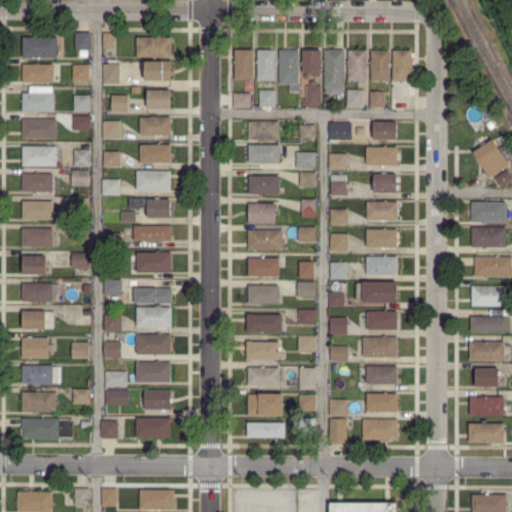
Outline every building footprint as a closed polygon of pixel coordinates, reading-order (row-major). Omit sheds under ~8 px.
[(88,49),(75,49),(75,33),(88,33),(88,49)] [(113,47),(103,47),(103,33),(113,34),(113,47)] [(23,56),(23,54),(22,54),(22,49),(23,49),(23,46),(21,46),(21,40),(23,40),(23,38),(33,37),(33,35),(37,35),(37,37),(55,37),(55,56),(23,56)] [(156,57),(137,57),(137,38),(157,38),(157,35),(161,35),(161,37),(170,37),(171,37),(170,56),(156,56),(156,57)] [(251,79),(234,79),(234,50),(251,51),(251,79)] [(275,79),(258,79),(258,63),(256,63),(256,60),(258,60),(258,50),(275,50),(275,79)] [(289,90),(289,83),(280,83),(279,50),(298,51),(298,85),(300,85),(300,90),(289,90)] [(322,75),(313,75),(313,72),(304,72),(304,65),(301,65),(301,61),(304,61),(304,50),(322,50),(322,75)] [(326,91),(326,86),(325,86),(324,61),(324,56),(326,56),(326,50),(343,50),(344,88),(343,88),(343,91),(326,91)] [(349,80),(349,64),(348,64),(348,60),(349,60),(349,50),(366,50),(366,80),(349,80)] [(371,81),(371,65),(370,65),(370,61),(372,61),(371,51),(389,51),(388,81),(371,81)] [(394,80),(393,51),(409,51),(409,57),(413,57),(413,64),(411,64),(411,79),(394,80)] [(167,82),(162,82),(162,80),(145,79),(145,77),(144,77),(144,75),(145,75),(145,68),(144,68),(144,64),(145,64),(145,62),(171,62),(170,80),(167,80),(167,82)] [(118,83),(103,83),(103,63),(119,64),(118,83)] [(53,83),(22,83),(22,64),(53,64),(53,83)] [(88,80),(73,80),(73,65),(88,65),(88,80)] [(320,106),(305,106),(305,105),(301,105),(302,98),(307,98),(307,85),(321,85),(320,106)] [(37,113),(23,113),(23,92),(30,92),(30,86),(53,86),(53,92),(53,111),(37,111),(37,113)] [(169,107),(148,106),(148,90),(170,91),(169,107)] [(274,105),(260,105),(260,90),(275,90),(274,105)] [(364,106),(348,106),(348,90),(364,90),(364,106)] [(383,107),(370,106),(370,91),(384,91),(383,107)] [(249,106),(234,106),(234,93),(249,93),(249,106)] [(90,111),(75,110),(75,95),(90,95),(90,111)] [(410,107),(395,107),(395,95),(410,95),(410,107)] [(126,111),(112,111),(113,96),(127,96),(126,111)] [(90,131),(75,131),(75,116),(90,117),(90,131)] [(141,135),(141,133),(139,133),(139,128),(140,128),(140,125),(139,124),(139,120),(140,120),(140,118),(170,118),(170,135),(141,135)] [(23,138),(22,126),(21,126),(21,121),(23,121),(23,120),(55,120),(56,138),(23,138)] [(104,137),(104,121),(120,121),(120,137),(104,137)] [(263,141),(258,141),(258,139),(250,140),(250,121),(278,122),(278,139),(263,140),(263,141)] [(329,122),(329,139),(351,139),(351,121),(329,122)] [(385,141),(381,141),(381,139),(374,139),(374,122),(396,121),(396,139),(385,139),(385,141)] [(314,140),(300,140),(300,125),(314,125),(314,140)] [(492,177),(474,152),(480,147),(480,145),(485,142),(486,143),(496,137),(506,152),(502,156),(509,166),(496,175),(492,177)] [(170,163),(140,162),(140,144),(157,145),(157,143),(160,143),(160,145),(171,145),(170,163)] [(279,163),(249,162),(249,145),(279,146),(279,163)] [(23,166),(23,152),(21,152),(21,148),(23,148),(23,146),(56,146),(56,166),(23,166)] [(384,168),(380,168),(380,165),(366,165),(366,162),(365,162),(366,158),(367,158),(367,154),(366,154),(366,150),(367,150),(367,147),(383,147),(383,146),(386,146),(386,147),(396,147),(396,165),(384,165),(384,168)] [(90,166),(74,165),(75,150),(90,150),(90,166)] [(119,166),(104,166),(104,152),(120,152),(119,166)] [(315,168),(296,167),(297,152),(315,152),(315,168)] [(345,167),(329,167),(329,154),(345,154),(345,167)] [(511,177),(511,175),(507,168),(494,177),(499,186),(511,177)] [(89,186),(73,186),(73,170),(89,170),(89,186)] [(137,189),(138,171),(170,171),(170,189),(137,189)] [(53,192),(23,192),(24,173),(35,173),(35,172),(39,172),(39,174),(53,174),(53,192)] [(315,193),(306,193),(306,186),(301,186),(301,173),(315,173),(315,193)] [(397,192),(374,192),(374,189),(373,189),(373,186),(374,186),(375,181),(373,181),(373,177),(374,177),(374,174),(381,174),(381,173),(386,173),(386,174),(397,174),(397,192)] [(346,195),(330,195),(331,175),(347,175),(346,195)] [(278,193),(249,193),(249,177),(278,177),(278,193)] [(104,194),(104,180),(120,180),(120,194),(104,194)] [(90,210),(73,210),(74,197),(90,197),(90,210)] [(147,218),(147,207),(140,207),(140,210),(138,211),(138,207),(129,207),(129,204),(127,204),(127,201),(129,201),(129,198),(148,198),(148,199),(170,199),(170,217),(147,218)] [(302,217),(302,199),(316,199),(316,217),(302,217)] [(384,222),(381,222),(381,219),(367,219),(367,216),(366,216),(366,212),(367,212),(367,209),(365,209),(365,205),(367,205),(367,201),(383,201),(383,200),(386,200),(386,201),(397,202),(397,219),(384,219),(384,222)] [(36,221),(32,221),(32,219),(22,219),(23,216),(21,216),(22,210),(23,210),(23,206),(21,206),(21,201),(53,201),(52,219),(36,219),(36,221)] [(486,223),(482,223),(482,221),(471,221),(471,219),(470,219),(470,213),(472,213),(472,209),(470,209),(470,205),(472,205),(472,202),(495,202),(505,202),(505,222),(495,222),(486,222),(486,223)] [(275,222),(250,222),(250,203),(275,203),(275,222)] [(331,223),(331,209),(347,209),(348,223),(331,223)] [(135,221),(122,221),(122,212),(135,212),(135,221)] [(87,239),(71,239),(72,225),(87,225),(87,239)] [(315,226),(298,225),(298,240),(315,240),(315,226)] [(134,240),(134,226),(170,226),(170,240),(134,240)] [(486,249),(482,249),(482,247),(471,247),(471,228),(495,227),(505,227),(505,247),(495,247),(486,247),(486,249)] [(36,249),(32,249),(32,245),(22,245),(22,243),(22,237),(23,237),(23,233),(22,233),(22,230),(23,230),(23,228),(52,229),(52,247),(36,246),(36,249)] [(394,249),(385,249),(385,246),(367,246),(367,244),(365,244),(365,240),(367,240),(367,236),(365,236),(365,232),(367,232),(367,229),(383,229),(383,228),(386,228),(386,230),(396,230),(396,247),(394,247),(394,249)] [(249,250),(249,230),(281,230),(280,250),(249,250)] [(105,248),(105,234),(120,233),(121,248),(105,248)] [(347,251),(331,251),(331,233),(347,234),(347,251)] [(170,271),(137,271),(137,253),(156,253),(156,251),(160,251),(160,253),(171,253),(170,271)] [(87,267),(73,267),(73,253),(87,253),(87,267)] [(397,275),(367,274),(366,257),(384,257),(384,255),(387,255),(387,257),(397,257),(397,275)] [(485,277),(475,277),(476,256),(495,256),(495,255),(499,256),(511,257),(511,258),(511,276),(495,276),(485,275),(485,277)] [(23,274),(23,272),(22,272),(22,266),(23,266),(22,257),(45,256),(46,273),(23,274)] [(262,278),(259,278),(259,275),(249,275),(249,273),(247,273),(247,269),(249,269),(249,262),(247,262),(247,259),(249,259),(249,258),(261,258),(261,256),(264,256),(264,258),(279,258),(279,276),(262,276),(262,278)] [(300,277),(299,262),(313,261),(314,276),(300,277)] [(331,278),(331,263),(346,263),(346,278),(331,278)] [(120,295),(105,295),(106,279),(121,279),(120,295)] [(315,296),(298,296),(299,281),(315,282),(315,296)] [(37,304),(31,304),(31,301),(23,301),(23,298),(20,298),(20,293),(23,293),(23,289),(21,289),(21,283),(34,283),(34,282),(39,282),(39,283),(53,283),(53,285),(59,285),(59,300),(53,300),(53,302),(37,302),(37,304)] [(363,302),(363,299),(357,299),(357,284),(363,284),(363,283),(397,283),(397,302),(363,302)] [(277,302),(249,302),(249,285),(278,286),(277,302)] [(504,306),(494,306),(471,306),(471,286),(495,287),(505,287),(504,306)] [(171,302),(135,302),(135,288),(155,288),(171,288),(171,302)] [(332,305),(332,293),(342,293),(342,305),(332,305)] [(138,327),(138,307),(156,307),(156,305),(161,305),(161,307),(171,307),(171,326),(138,327)] [(45,329),(23,328),(23,326),(22,326),(22,322),(23,322),(23,318),(22,318),(22,313),(23,313),(23,310),(46,311),(46,312),(53,312),(53,327),(45,327),(45,329)] [(300,324),(299,310),(315,310),(316,324),(300,324)] [(366,329),(367,312),(384,312),(384,310),(387,310),(387,312),(397,311),(396,329),(366,329)] [(252,333),(247,333),(247,313),(252,313),(252,315),(281,315),(281,332),(252,332),(252,333)] [(120,329),(105,329),(105,315),(121,315),(120,329)] [(507,332),(494,332),(471,331),(471,317),(494,317),(507,317),(507,332)] [(347,333),(331,333),(331,318),(347,318),(347,333)] [(170,354),(137,354),(137,335),(157,335),(157,333),(160,333),(160,335),(170,335),(170,354)] [(397,357),(363,357),(363,337),(382,337),(382,335),(385,335),(385,337),(397,337),(397,357)] [(49,358),(23,358),(23,344),(21,344),(21,339),(23,339),(23,338),(27,338),(27,336),(32,336),(32,339),(48,339),(49,358)] [(315,351),(299,351),(299,336),(315,337),(315,351)] [(251,360),(247,360),(248,341),(252,341),(252,342),(278,342),(278,359),(251,359),(251,360)] [(121,358),(105,358),(105,342),(121,342),(121,358)] [(503,361),(494,361),(469,360),(470,342),(494,342),(503,342),(503,361)] [(88,357),(72,356),(72,343),(88,343),(88,357)] [(348,361),(332,360),(332,346),(348,347),(348,361)] [(137,382),(137,362),(157,362),(157,361),(160,361),(160,362),(171,362),(171,382),(137,382)] [(60,383),(25,383),(25,365),(53,365),(53,367),(60,367),(60,383)] [(397,384),(367,384),(367,366),(383,366),(383,365),(386,365),(386,366),(397,366),(397,384)] [(300,382),(300,367),(315,367),(315,382),(300,382)] [(261,387),(257,386),(257,384),(248,384),(248,368),(277,369),(277,385),(261,385),(261,387)] [(498,387),(494,387),(476,386),(477,368),(494,368),(498,368),(498,387)] [(126,386),(107,386),(107,371),(127,371),(126,386)] [(90,403),(73,403),(73,390),(90,389),(90,403)] [(38,413),(31,413),(31,410),(23,410),(23,392),(37,392),(37,390),(41,390),(41,392),(56,392),(56,412),(38,412),(38,413)] [(165,411),(161,411),(161,408),(144,408),(144,403),(141,403),(141,395),(144,395),(144,390),(170,390),(170,410),(165,410),(165,411)] [(106,405),(106,391),(121,391),(121,405),(106,405)] [(396,412),(367,412),(367,393),(382,393),(382,392),(386,392),(386,394),(396,394),(396,412)] [(270,416),(258,416),(258,415),(248,414),(248,394),(283,394),(283,415),(270,415),(270,416)] [(315,410),(300,409),(301,395),(315,395),(315,410)] [(503,416),(493,416),(470,415),(470,397),(494,397),(503,397),(503,416)] [(346,415),(330,415),(330,400),(347,400),(346,415)] [(36,438),(23,438),(23,435),(20,435),(20,428),(23,428),(23,417),(61,418),(61,420),(72,420),(72,437),(60,436),(60,438),(36,438)] [(136,437),(136,418),(170,418),(170,437),(136,437)] [(314,434),(294,433),(294,418),(314,419),(314,434)] [(346,442),(330,442),(330,419),(346,419),(346,442)] [(387,440),(383,440),(383,438),(363,438),(363,419),(397,419),(396,438),(387,438),(387,440)] [(117,438),(104,438),(104,421),(117,421),(117,438)] [(247,437),(247,422),(284,422),(284,437),(247,437)] [(503,441),(493,441),(469,440),(469,423),(493,424),(503,424),(503,441)] [(103,505),(102,489),(116,488),(116,505),(103,505)] [(89,505),(75,505),(76,489),(89,489),(89,505)] [(161,511),(157,511),(157,508),(140,508),(140,506),(139,506),(139,502),(140,502),(140,497),(139,497),(139,493),(141,493),(141,489),(174,489),(173,508),(161,507),(161,511)] [(53,511),(17,511),(18,492),(29,492),(29,490),(33,490),(33,492),(52,492),(53,493),(53,511)] [(472,511),(472,495),(485,495),(485,494),(489,494),(489,495),(493,495),(503,495),(503,511),(472,511)] [(331,511),(331,503),(395,504),(395,511),(331,511)]
